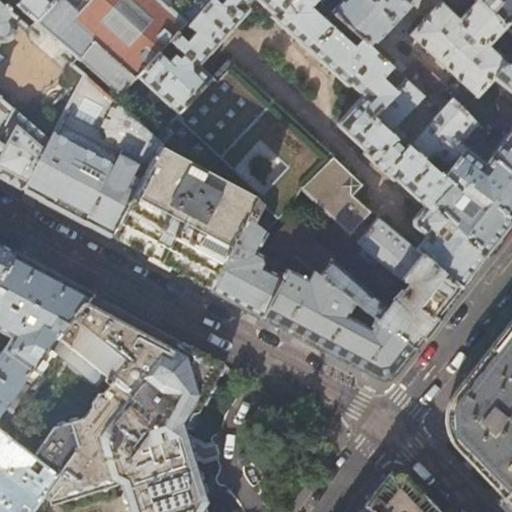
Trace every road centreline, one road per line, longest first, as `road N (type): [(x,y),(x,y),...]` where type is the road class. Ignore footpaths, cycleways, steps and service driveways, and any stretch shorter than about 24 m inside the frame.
road 1 (residential): [(0,211),(390,420)]
road 2 (residential): [(511,268),(390,420)]
road 3 (residential): [(390,420),(475,511)]
